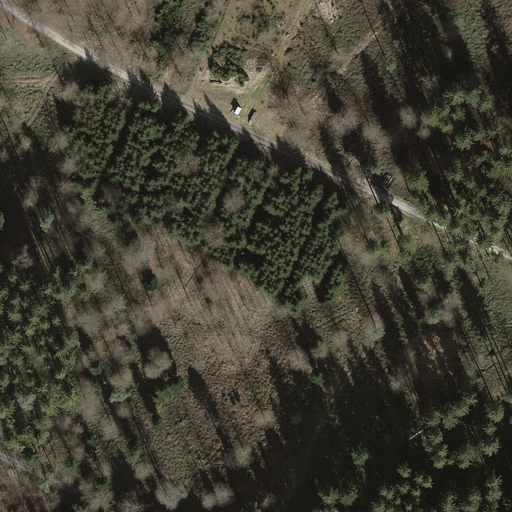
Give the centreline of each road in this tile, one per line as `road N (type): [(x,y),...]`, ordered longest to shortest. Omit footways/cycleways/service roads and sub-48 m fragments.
road 1 (track): [(0,5),(131,79),(511,259)]
road 2 (track): [(0,454),(114,511)]
